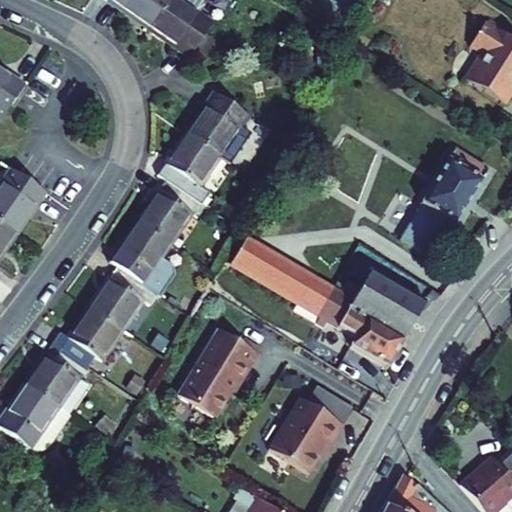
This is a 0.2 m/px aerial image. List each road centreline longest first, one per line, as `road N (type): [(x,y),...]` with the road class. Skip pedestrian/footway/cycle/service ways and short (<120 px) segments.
road 1 (residential): [(0,331),(107,182),(131,121),(128,87),(110,58),(6,0)]
road 2 (secondary): [(511,266),(438,360),(355,511)]
